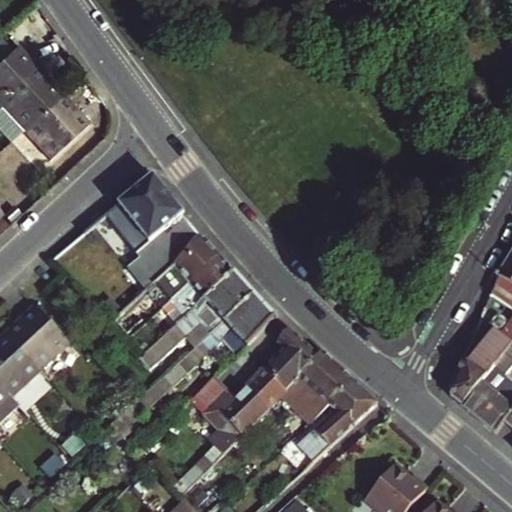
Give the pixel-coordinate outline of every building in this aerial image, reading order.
[(0,109),(21,132),(55,101),(40,85),(45,81),(15,49),(0,62),(0,109)] [(55,101),(21,132),(48,161),(86,126),(74,113),(70,117),(55,101)] [(205,239),(156,176),(104,220),(158,282),(205,239)] [(220,256),(205,239),(158,282),(149,289),(164,306),(220,256)] [(511,253),(499,275),(501,275),(491,295),(511,303),(511,253)] [(235,273),(220,256),(164,306),(162,308),(177,325),(235,273)] [(254,295),(235,273),(177,325),(144,354),(125,372),(136,384),(201,326),(211,336),(254,295)] [(254,295),(211,336),(163,380),(173,391),(223,344),(237,359),(245,352),(258,338),(275,319),(254,295)] [(20,326),(4,341),(37,376),(67,349),(30,308),(16,321),(20,326)] [(453,399),(462,407),(511,341),(511,323),(503,334),(498,330),(472,360),(465,356),(451,391),(453,399)] [(301,378),(321,358),(293,331),(290,334),(281,342),(287,349),(279,357),(301,378)] [(0,392),(9,402),(37,376),(4,341),(0,345),(0,392)] [(495,434),(504,423),(511,413),(511,380),(507,377),(511,370),(511,341),(462,407),(495,434)] [(321,358),(301,378),(289,390),(319,418),(332,406),(356,383),(324,354),(321,358)] [(301,378),(279,357),(265,371),(287,392),(289,390),(301,378)] [(287,392),(265,371),(249,387),(271,408),(287,392)] [(235,383),(225,372),(206,392),(217,402),(226,393),(235,383)] [(163,380),(136,406),(121,420),(130,430),(173,391),(163,380)] [(356,383),(332,406),(339,413),(293,457),(306,474),(376,412),(378,408),(379,405),(356,383)] [(249,387),(235,402),(256,424),(271,408),(249,387)] [(0,410),(9,402),(0,392),(0,410)] [(217,402),(206,415),(222,431),(210,444),(215,449),(174,490),(182,499),(256,424),(235,402),(226,393),(217,402)] [(297,416),(309,428),(315,422),(303,410),(297,416)] [(136,435),(130,430),(121,420),(113,427),(128,443),(136,435)] [(366,498),(382,511),(408,511),(430,487),(416,475),(414,478),(397,463),(366,498)] [(310,511),(313,509),(298,499),(288,511),(310,511)] [(427,511),(450,511),(437,501),(427,511)]
